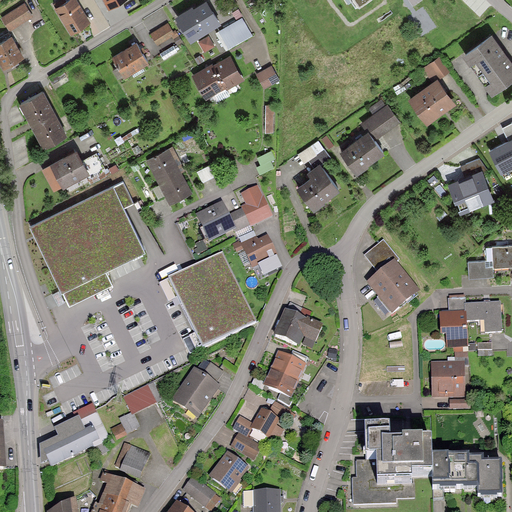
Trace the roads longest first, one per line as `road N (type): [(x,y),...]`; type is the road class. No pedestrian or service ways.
road 1 (residential): [(163,0),(3,102),(16,216),(34,288),(57,336),(48,362),(23,367)]
road 2 (residential): [(150,511),(229,404),(292,269),(341,261)]
road 3 (residential): [(312,511),(348,368),(341,261)]
road 4 (residential): [(341,261),(373,199),(511,102)]
road 5 (secondary): [(23,367),(35,511)]
road 6 (secondary): [(0,244),(23,367)]
